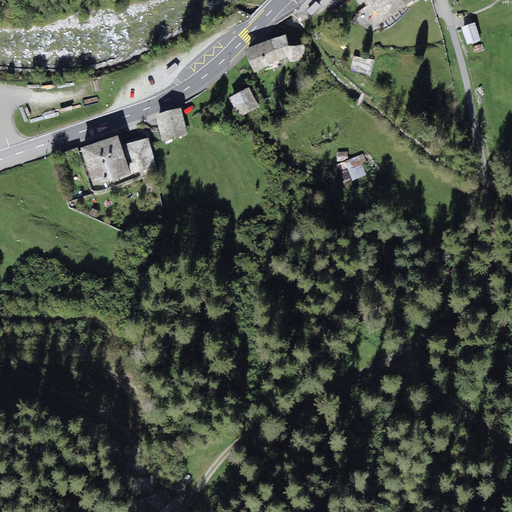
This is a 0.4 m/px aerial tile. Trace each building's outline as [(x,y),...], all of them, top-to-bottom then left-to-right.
[(367,0),(384,22),(407,5),(402,0),(367,0)] [(480,40),(473,23),(462,28),(470,45),(480,40)] [(285,35),(244,50),(254,73),(290,56),(290,63),(306,61),(304,45),(288,47),(285,35)] [(374,59),(353,57),(351,70),(370,75),(374,59)] [(249,88),(229,99),(240,118),(260,106),(249,88)] [(188,136),(180,108),(155,115),(163,143),(188,136)] [(117,136),(80,148),(93,187),(130,175),(117,136)] [(148,139),(123,146),(132,175),(156,166),(148,139)] [(348,151),(337,153),(337,162),(349,160),(348,151)] [(339,166),(346,185),(372,176),(365,156),(339,166)]
